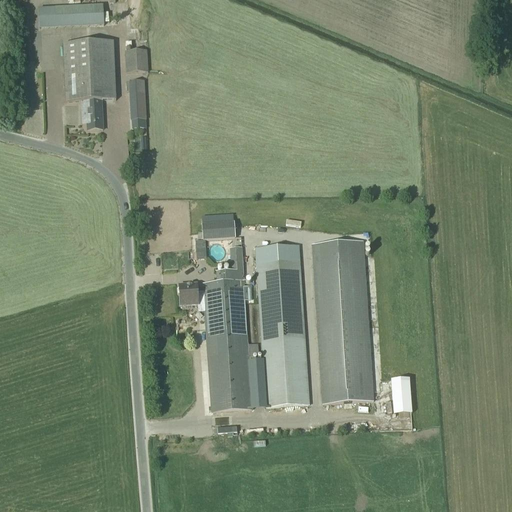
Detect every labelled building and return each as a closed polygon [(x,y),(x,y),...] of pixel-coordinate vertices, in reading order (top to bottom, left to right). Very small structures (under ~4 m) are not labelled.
[(103,7),(37,10),(38,31),(104,28),(103,7)] [(122,48),(143,47),(142,39),(122,40),(122,48)] [(112,47),(63,48),(65,107),(81,106),(81,104),(95,104),(95,105),(101,105),(101,104),(114,103),(112,47)] [(147,54),(125,55),(126,75),(147,74),(147,54)] [(142,83),(125,84),(125,94),(128,94),(129,122),(143,122),(142,83)] [(81,104),(81,106),(82,127),(86,127),(86,133),(102,132),(101,105),(95,105),(95,104),(81,104)] [(138,148),(136,136),(129,137),(132,150),(138,148)] [(233,225),(200,227),(201,243),(234,241),(233,225)] [(192,256),(200,256),(199,235),(191,236),(192,256)] [(361,245),(312,248),(322,408),(372,404),(361,245)] [(298,249),(255,252),(266,411),(308,409),(298,249)] [(179,290),(177,292),(178,295),(179,296),(180,309),(198,308),(198,306),(202,306),(210,416),(252,413),(241,250),(230,250),(232,273),(215,274),(216,285),(201,286),(201,287),(196,288),(196,287),(179,288),(179,290)] [(211,432),(228,431),(228,424),(211,424),(211,432)]
